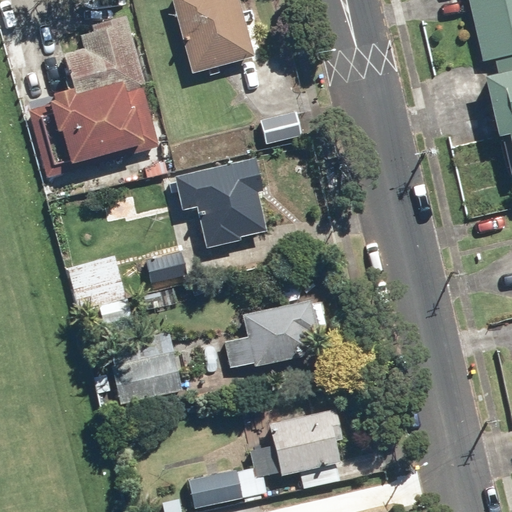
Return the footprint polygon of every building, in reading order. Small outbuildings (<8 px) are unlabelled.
[(172,0),(190,73),(257,57),(243,0),(172,0)] [(498,71),(511,67),(511,0),(466,0),(481,62),(495,58),(498,71)] [(52,100),(29,106),(45,174),(157,147),(125,14),(89,22),(91,28),(79,31),(83,46),(62,51),(70,86),(50,91),(52,100)] [(511,146),(511,67),(498,71),(482,75),(497,135),(509,133),(511,146)] [(297,109),(259,119),(266,145),(303,136),(297,109)] [(265,189),(257,156),(174,176),(182,209),(195,206),(206,249),(268,234),(258,191),(265,189)] [(186,251),(144,261),(150,286),(192,276),(186,251)] [(99,307),(103,323),(129,317),(115,257),(66,269),(77,312),(99,307)] [(330,349),(318,297),(242,315),(247,335),(223,340),(233,383),(255,377),(252,368),(330,349)] [(104,349),(118,406),(183,390),(170,334),(104,349)] [(235,464),(186,475),(194,508),(266,491),(262,477),(278,473),(279,478),(299,474),(302,489),(382,470),(377,451),(341,459),(328,408),(268,422),(273,443),(247,450),(251,467),(237,471),(235,464)]
